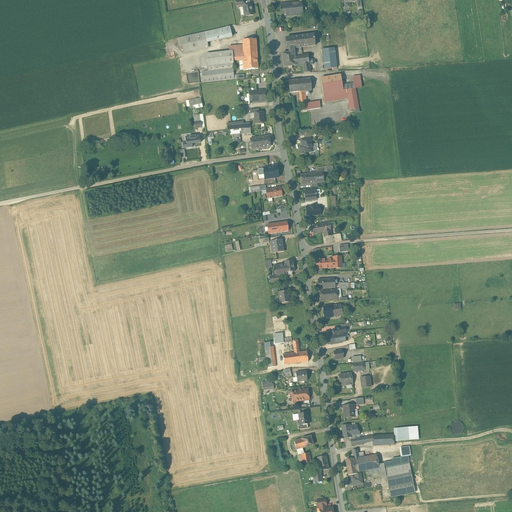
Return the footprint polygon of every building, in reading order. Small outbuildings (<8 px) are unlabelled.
[(355,0),(343,0),(345,8),(350,7),(349,2),(355,1),(355,0)] [(302,2),(291,3),(292,11),(290,11),(291,17),(303,16),(302,2)] [(291,3),(280,4),(281,18),(291,17),(290,11),(292,11),(291,3)] [(251,4),(243,5),(245,16),(253,15),(251,4)] [(229,27),(205,32),(207,42),(232,36),(229,27)] [(205,32),(181,37),(184,52),(208,47),(207,42),(205,32)] [(314,34),(287,38),(288,49),(289,49),(289,53),(293,52),(294,55),(297,55),(296,48),(315,46),(314,34)] [(256,39),(242,40),(243,45),(244,60),(257,58),(256,39)] [(243,45),(232,46),(232,50),(233,60),(244,60),(243,45)] [(334,48),(322,49),(324,69),(337,68),(334,48)] [(232,50),(206,53),(208,66),(233,63),(233,60),(232,50)] [(289,53),(282,54),(283,67),(295,65),(294,55),(293,52),(289,53)] [(297,55),(294,55),(295,65),(302,64),(303,64),(302,54),(297,55)] [(308,54),(302,54),(303,64),(302,64),(303,72),(310,72),(308,54)] [(257,58),(244,60),(244,65),(243,65),(243,70),(258,68),(257,58)] [(233,63),(208,66),(208,71),(202,71),(203,82),(235,79),(233,63)] [(341,75),(321,78),(324,96),(344,93),(343,90),(342,85),(341,75)] [(310,78),(297,80),(299,91),(303,91),(305,91),(311,90),(310,78)] [(297,80),(288,80),(290,92),(299,91),(297,80)] [(354,83),(342,85),(343,90),(347,89),(348,98),(350,109),(359,108),(355,88),(362,87),(361,82),(354,83)] [(266,89),(257,90),(258,102),(267,102),(266,89)] [(344,93),(324,96),(325,101),(348,98),(347,89),(343,90),(344,93)] [(257,90),(248,91),(249,103),(258,102),(257,90)] [(186,100),(187,108),(203,106),(202,98),(186,100)] [(319,101),(306,103),(307,110),(320,108),(319,101)] [(259,112),(254,113),(255,118),(254,119),(254,122),(255,123),(255,124),(264,123),(263,112),(259,112)] [(202,114),(193,115),(194,122),(200,121),(200,118),(203,118),(202,114)] [(239,129),(231,130),(230,131),(231,134),(235,134),(235,139),(235,142),(240,141),(240,134),(239,129)] [(199,135),(185,137),(186,142),(183,142),(183,146),(184,148),(187,147),(187,148),(192,147),(192,144),(200,142),(199,135)] [(268,136),(260,137),(261,148),(270,146),(269,143),(271,143),(271,142),(272,142),(271,140),(271,139),(270,139),(269,139),(268,136)] [(260,137),(250,139),(252,149),(261,148),(260,137)] [(311,138),(301,140),(302,148),(300,149),(301,154),(311,152),(310,148),(312,147),(311,138)] [(277,166),(263,168),(264,175),(264,179),(278,177),(277,166)] [(317,173),(300,175),(302,184),(311,183),(317,182),(324,182),(322,172),(317,173)] [(281,187),(266,190),(266,194),(267,199),(272,198),(274,198),(283,196),(281,187)] [(315,190),(304,191),(305,200),(316,199),(316,195),(316,194),(319,194),(320,193),(320,190),(319,189),(315,190)] [(320,206),(304,208),(305,217),(321,215),(320,206)] [(287,221),(277,223),(279,232),(288,231),(287,221)] [(329,222),(311,225),(313,234),(323,232),(324,237),(331,236),(330,231),(331,231),(329,222)] [(277,223),(267,224),(269,234),(279,232),(277,223)] [(340,234),(333,235),(334,242),(341,241),(340,234)] [(281,239),(275,240),(270,241),(271,251),(275,251),(275,253),(283,252),(281,239)] [(348,244),(339,245),(340,252),(349,251),(348,244)] [(341,256),(332,257),(332,259),(333,268),(342,267),(341,256)] [(332,259),(315,260),(316,269),(333,268),(332,259)] [(293,260),(285,261),(285,264),(275,265),(277,276),(286,274),(287,274),(286,272),(292,271),(295,271),(293,260)] [(335,277),(317,279),(318,289),(336,288),(335,277)] [(336,289),(321,290),(322,300),(337,299),(336,289)] [(280,292),(278,292),(278,293),(280,303),(289,302),(288,291),(280,292)] [(341,304),(332,305),(333,317),(343,316),(341,304)] [(332,305),(322,306),(324,318),(333,317),(332,305)] [(334,335),(326,336),(328,345),(346,342),(345,338),(348,337),(347,333),(344,334),(344,333),(334,335)] [(270,347),(265,348),(265,357),(274,356),(273,347),(270,347)] [(339,351),(334,352),(335,359),(343,358),(342,350),(339,351)] [(299,352),(294,353),(296,363),(308,362),(307,351),(299,352)] [(294,353),(282,354),(284,364),(296,363),(294,353)] [(274,356),(265,357),(266,362),(267,367),(275,366),(274,356)] [(363,363),(352,364),(353,371),(364,370),(363,363)] [(306,371),(296,373),(297,378),(294,378),(293,378),(294,381),(294,382),(307,380),(306,371)] [(351,373),(339,375),(340,386),(353,384),(351,373)] [(369,376),(361,378),(362,388),(370,387),(369,376)] [(308,389),(300,390),(301,401),(309,400),(308,389)] [(300,390),(291,391),(292,402),(301,401),(300,390)] [(354,405),(343,406),(344,418),(354,417),(357,417),(357,415),(357,410),(356,409),(354,410),(354,405)] [(307,413),(298,414),(299,424),(300,425),(307,424),(309,424),(307,413)] [(459,422),(456,422),(452,423),(450,426),(450,429),(451,432),(453,434),(457,435),(460,434),(462,431),(463,428),(462,424),(459,422)] [(356,425),(347,427),(347,425),(342,426),(344,438),(350,437),(351,440),(355,439),(355,435),(359,434),(359,429),(357,429),(356,425)] [(417,427),(394,429),(395,441),(418,440),(417,427)] [(393,434),(372,435),(372,436),(372,442),(373,446),(394,445),(393,434)] [(310,436),(301,439),(304,448),(313,445),(310,436)] [(351,440),(350,440),(351,445),(372,442),(372,436),(355,439),(351,440)] [(301,439),(294,441),(296,450),(304,448),(301,439)] [(403,459),(392,461),(393,466),(409,463),(407,447),(401,448),(403,459)] [(309,453),(297,455),(299,465),(311,462),(309,453)] [(359,458),(353,459),(356,472),(368,470),(379,468),(378,465),(376,455),(359,458)] [(326,456),(317,458),(319,471),(329,469),(326,456)] [(353,459),(345,460),(348,475),(355,474),(356,474),(356,472),(353,459)] [(409,464),(385,469),(386,476),(390,497),(415,492),(409,464)] [(321,472),(313,474),(315,483),(322,481),(321,472)] [(356,474),(355,474),(355,477),(351,478),(353,486),(362,484),(360,473),(356,474)]
